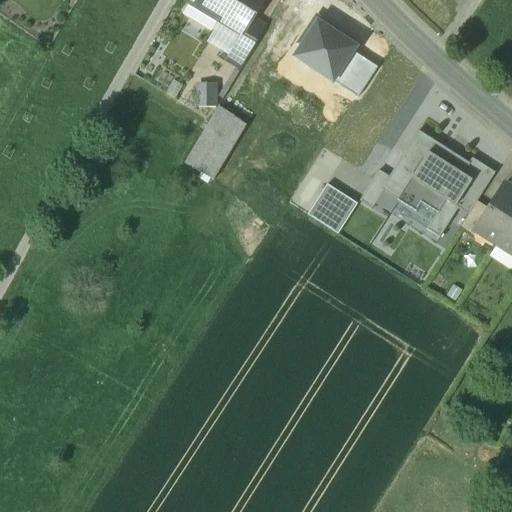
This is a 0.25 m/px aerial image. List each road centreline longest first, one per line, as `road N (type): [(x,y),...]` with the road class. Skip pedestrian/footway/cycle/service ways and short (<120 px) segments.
road 1 (track): [(0,293),(167,0)]
road 2 (unclassified): [(511,130),(370,0)]
